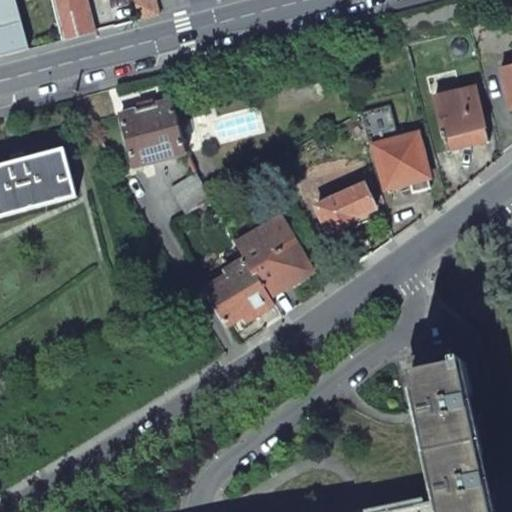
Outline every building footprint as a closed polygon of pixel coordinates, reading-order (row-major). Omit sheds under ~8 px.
[(0,0),(0,53),(1,56),(14,53),(28,49),(15,0),(0,0)] [(51,0),(62,40),(78,36),(94,31),(86,0),(51,0)] [(135,0),(140,19),(150,17),(160,14),(155,0),(135,0)] [(470,29),(405,46),(412,71),(477,55),(470,29)] [(511,67),(502,70),(511,111),(511,67)] [(477,89),(435,100),(448,150),(468,145),(489,140),(477,89)] [(147,108),(121,114),(134,167),(186,154),(173,101),(147,108)] [(418,135),(375,146),(385,189),(410,183),(412,193),(421,191),(429,189),(427,178),(428,178),(418,135)] [(0,217),(78,197),(65,149),(18,162),(0,166),(0,217)] [(197,174),(171,189),(186,215),(212,200),(210,197),(197,174)] [(364,185),(318,207),(330,231),(343,225),(356,219),(355,217),(375,208),(364,185)] [(281,219),(239,244),(247,257),(271,296),(292,284),(312,271),(281,219)] [(228,274),(206,287),(229,323),(251,310),(255,315),(265,309),(275,303),(271,296),(247,257),(226,270),(228,274)] [(493,511),(478,440),(461,359),(452,361),(450,350),(438,352),(409,359),(420,407),(416,408),(419,423),(423,421),(437,486),(433,486),(436,502),(440,501),(442,511),(493,511)] [(442,511),(440,501),(436,502),(408,508),(407,503),(390,507),(391,511),(388,511),(442,511)]
